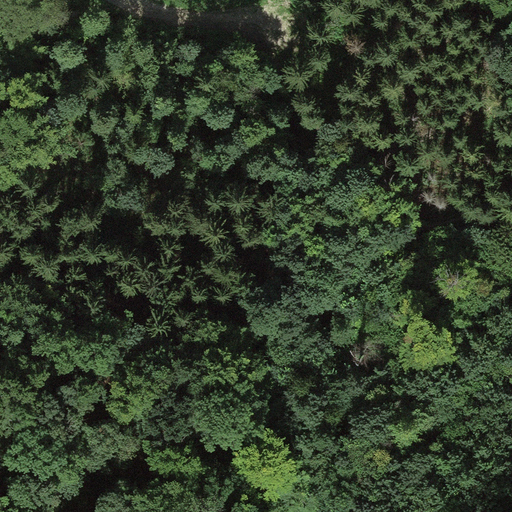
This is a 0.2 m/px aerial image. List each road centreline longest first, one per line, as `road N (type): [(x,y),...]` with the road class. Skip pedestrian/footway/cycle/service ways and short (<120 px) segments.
road 1 (track): [(511,219),(389,243),(297,317),(221,341),(148,327),(69,293),(0,282)]
road 2 (track): [(121,0),(303,44)]
road 3 (track): [(130,4),(0,27)]
